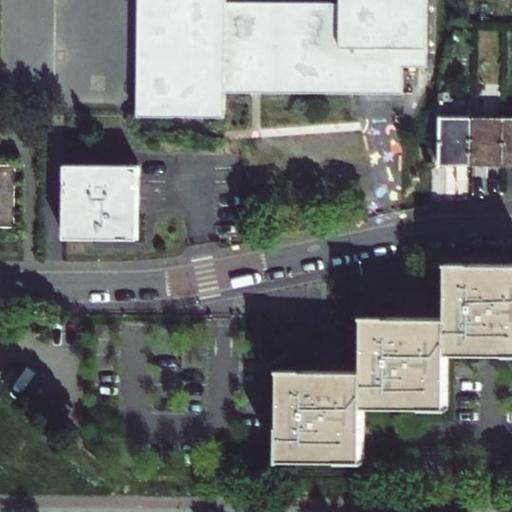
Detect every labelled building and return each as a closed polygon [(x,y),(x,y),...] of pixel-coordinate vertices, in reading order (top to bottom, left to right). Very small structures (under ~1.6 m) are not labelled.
[(403,94),(403,67),(427,67),(427,0),(340,0),(341,3),(227,2),(227,0),(139,0),(139,116),(226,117),(226,92),(403,94)] [(440,164),(473,164),(473,119),(441,118),(440,164)] [(473,164),(504,165),(504,119),(473,119),(473,164)] [(0,225),(15,226),(16,164),(0,164),(0,225)] [(67,165),(66,238),(138,239),(139,166),(67,165)] [(511,264),(448,264),(448,318),(447,353),(511,354),(511,264)] [(364,371),(364,407),(447,408),(447,353),(448,318),(365,317),(364,371)] [(281,370),(281,460),(363,461),(364,407),(364,371),(281,370)]
